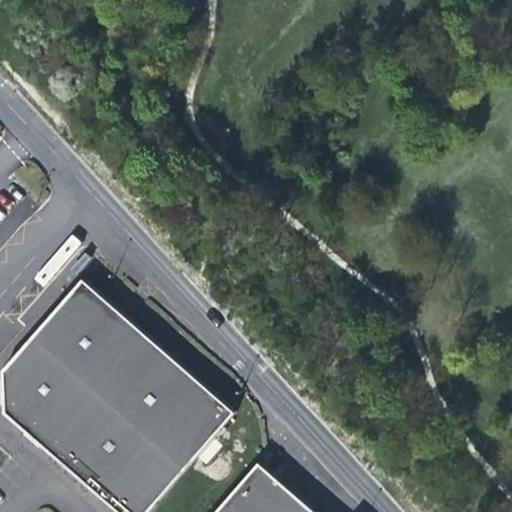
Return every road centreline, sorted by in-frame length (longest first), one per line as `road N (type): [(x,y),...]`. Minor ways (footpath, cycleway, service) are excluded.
road 1 (unclassified): [(385,511),(90,188)]
road 2 (unclassified): [(90,188),(0,289)]
road 3 (unclassified): [(90,188),(0,92)]
